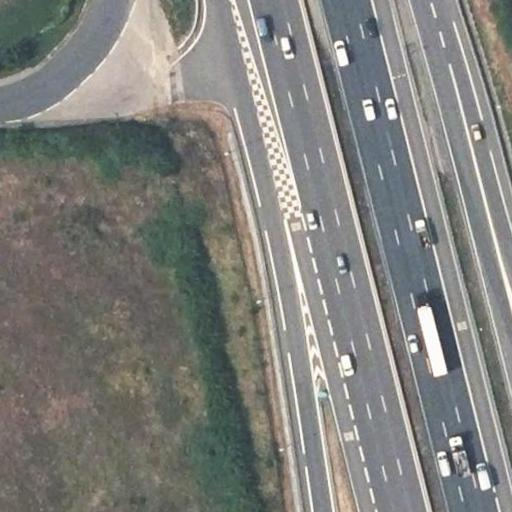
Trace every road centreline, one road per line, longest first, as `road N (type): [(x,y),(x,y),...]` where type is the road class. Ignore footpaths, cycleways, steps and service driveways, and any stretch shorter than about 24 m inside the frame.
road 1 (trunk): [(482,511),(352,0)]
road 2 (trunk): [(273,0),(401,511)]
road 3 (trunk): [(225,0),(288,290),(322,511)]
road 4 (trunk): [(511,345),(440,45)]
road 5 (trunk): [(511,250),(440,45)]
road 6 (residential): [(115,0),(88,53),(64,73),(0,101)]
